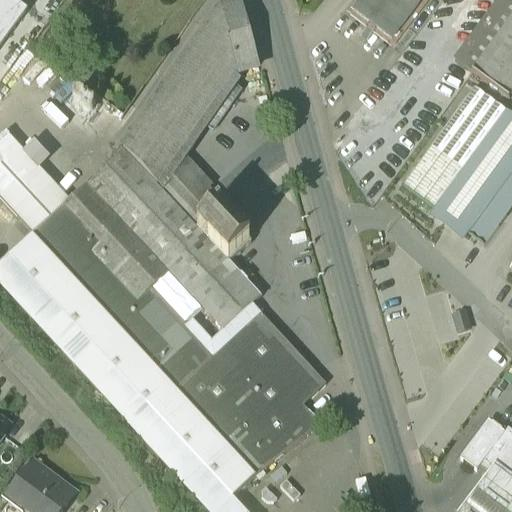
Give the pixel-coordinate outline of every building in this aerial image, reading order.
[(0,0),(0,40),(20,12),(2,0),(0,0)] [(363,0),(354,13),(392,42),(423,0),(363,0)] [(511,5),(504,0),(501,0),(455,63),(472,75),(511,19),(511,5)] [(221,14),(124,154),(158,189),(177,161),(202,125),(229,85),(237,74),(258,69),(242,8),(221,14)] [(511,97),(511,19),(472,75),(509,102),(511,97)] [(229,85),(202,125),(213,132),(240,93),(229,85)] [(511,119),(474,92),(403,190),(434,213),(484,250),(511,211),(511,119)] [(97,115),(76,94),(68,103),(89,123),(97,115)] [(69,205),(9,141),(0,149),(0,204),(32,239),(66,209),(69,205)] [(228,265),(158,190),(158,189),(124,154),(87,189),(169,276),(180,287),(180,292),(180,295),(197,313),(199,313),(204,313),(224,334),(261,300),(228,265)] [(234,220),(177,161),(158,189),(158,190),(228,265),(251,244),(231,223),(234,220)] [(169,276),(87,189),(69,205),(66,209),(102,247),(94,256),(140,304),(152,293),(161,285),(169,276)] [(102,247),(66,209),(32,239),(256,481),(321,429),(303,409),(308,405),(309,384),(316,377),(260,316),(214,360),(152,293),(140,304),(94,256),(102,247)] [(32,239),(0,268),(0,289),(129,429),(128,430),(204,511),(221,511),(233,502),(255,481),(32,239)] [(0,444),(10,430),(0,422),(0,444)] [(488,425),(461,462),(469,468),(477,474),(484,465),(505,437),(488,425)] [(511,435),(508,432),(505,437),(484,465),(492,471),(511,485),(511,435)] [(159,468),(151,459),(142,467),(150,476),(159,468)] [(54,482),(34,468),(23,483),(22,481),(8,500),(9,501),(10,500),(26,511),(65,511),(76,497),(54,481),(54,482)] [(511,511),(511,485),(492,471),(461,511),(511,511)] [(242,511),(233,502),(221,511),(242,511)]
